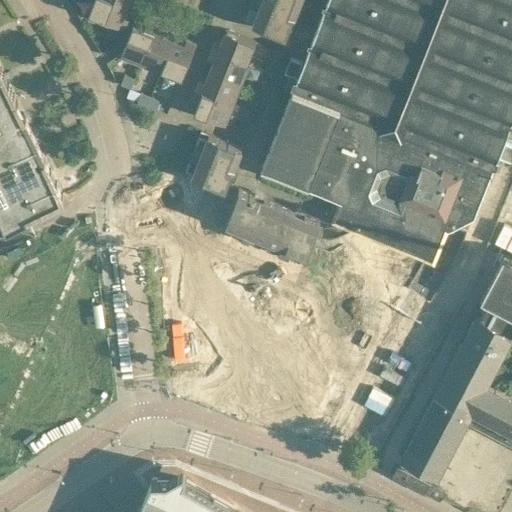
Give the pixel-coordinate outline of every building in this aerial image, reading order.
[(122,13),(126,3),(119,0),(92,0),(88,11),(123,25),(127,15),(122,13)] [(194,154),(187,159),(213,197),(218,194),(224,203),(219,206),(229,221),(234,217),(240,226),(235,230),(245,245),(250,241),(256,250),(251,254),(261,268),(266,265),(272,274),(267,277),(277,292),(282,289),(288,298),(283,301),(297,323),(302,320),(308,329),(303,332),(336,381),(364,362),(357,353),(365,348),(366,348),(381,310),(375,308),(379,298),(385,300),(392,284),(386,281),(390,271),(396,274),(402,257),(397,255),(401,245),(406,247),(413,230),(407,228),(411,218),(417,220),(424,204),(413,200),(418,188),(415,186),(420,173),(423,174),(429,160),(426,158),(431,145),(434,146),(440,132),(437,131),(442,117),(445,118),(451,104),(448,103),(453,89),(456,91),(462,77),(459,75),(464,62),(467,63),(473,49),(469,48),(475,34),(478,35),(484,21),(481,20),(486,6),(489,7),(490,6),(487,4),(488,0),(386,0),(431,18),(437,20),(372,185),(374,187),(335,286),(264,180),(272,175),(265,164),(211,142),(207,145),(207,146),(195,154),(194,154)] [(286,34),(299,0),(252,0),(245,18),(286,34)] [(287,70),(273,105),(284,110),(277,128),(378,168),(385,150),(447,174),(430,217),(467,231),(498,153),(505,156),(511,158),(511,154),(511,0),(314,0),(293,53),(291,52),(285,69),(287,70)] [(141,60),(155,25),(146,21),(144,26),(133,22),(121,52),(141,60)] [(114,37),(118,27),(109,24),(105,34),(114,37)] [(162,68),(174,38),(163,34),(165,29),(155,25),(141,60),(162,68)] [(248,60),(256,40),(226,28),(222,39),(217,37),(213,47),(248,60)] [(182,76),(196,41),(186,37),(184,42),(174,38),(162,68),(182,76)] [(240,81),(248,60),(213,47),(209,57),(214,58),(210,69),(240,81)] [(280,61),(284,51),(274,47),(270,57),(280,61)] [(64,195),(0,62),(0,225),(6,223),(7,226),(8,225),(7,222),(25,213),(27,216),(28,215),(27,213),(64,195)] [(232,101),(240,81),(210,69),(206,80),(201,78),(197,87),(232,101)] [(125,73),(121,82),(131,86),(135,77),(125,73)] [(267,92),(271,82),(262,79),(258,88),(267,92)] [(224,121),(232,101),(197,87),(193,97),(198,99),(194,110),(224,121)] [(264,101),(267,92),(258,88),(255,98),(264,101)] [(147,105),(151,95),(141,92),(137,101),(147,105)] [(160,99),(151,95),(147,105),(157,108),(160,99)] [(251,132),(255,122),(246,119),(242,129),(251,132)] [(511,226),(505,223),(495,241),(511,249),(511,226)] [(402,456),(438,475),(467,420),(511,443),(511,256),(504,252),(480,298),(488,301),(481,315),(478,313),(402,456)] [(397,465),(392,475),(439,500),(443,497),(446,491),(397,465)] [(167,477),(157,477),(152,477),(136,511),(245,511),(184,477),(187,470),(182,468),(167,477)]
